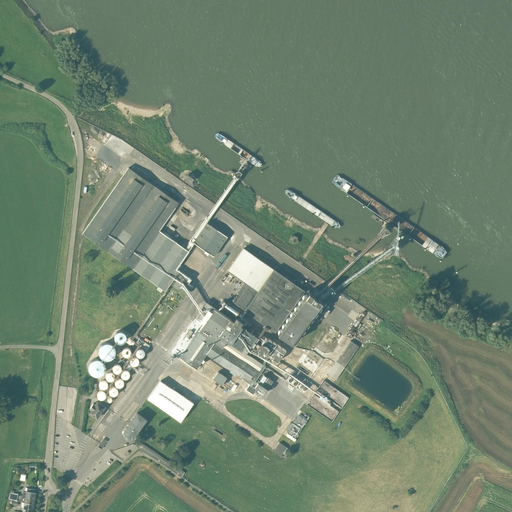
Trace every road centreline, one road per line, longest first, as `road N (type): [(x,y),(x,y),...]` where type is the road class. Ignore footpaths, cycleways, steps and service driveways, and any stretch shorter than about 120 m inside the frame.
road 1 (unclassified): [(0,74),(62,107),(77,132),(48,483)]
road 2 (unknown): [(174,466),(150,453),(122,452),(66,507)]
